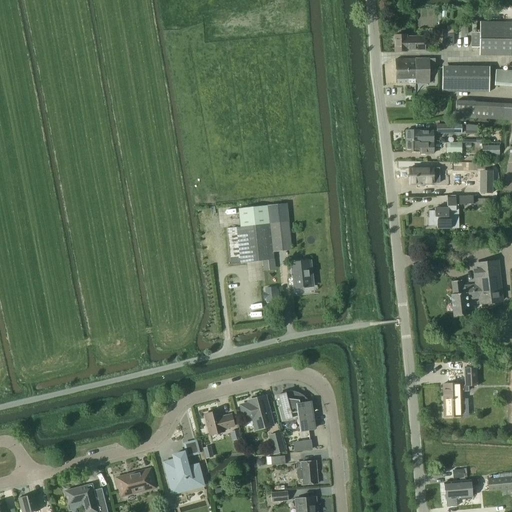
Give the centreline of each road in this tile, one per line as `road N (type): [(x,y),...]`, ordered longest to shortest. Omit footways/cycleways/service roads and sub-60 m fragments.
road 1 (tertiary): [(421,511),(369,0)]
road 2 (residential): [(339,511),(328,401),(299,373),(182,402),(151,445),(27,477)]
road 3 (unclassified): [(0,407),(356,326)]
